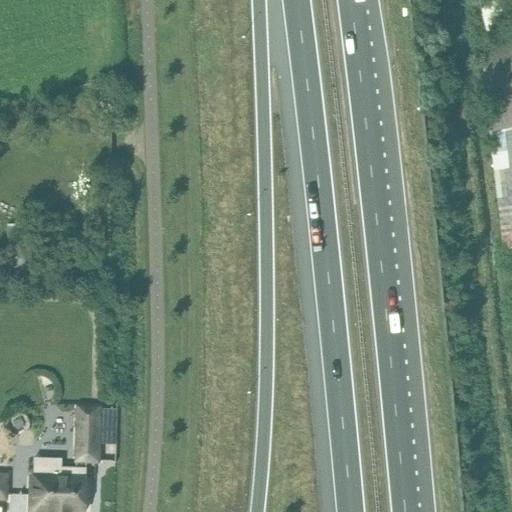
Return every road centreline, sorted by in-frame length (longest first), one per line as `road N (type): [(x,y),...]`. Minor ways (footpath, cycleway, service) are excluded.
road 1 (motorway): [(296,0),(352,511)]
road 2 (motorway): [(405,511),(350,0)]
road 3 (motorway): [(258,0),(266,426),(256,511)]
